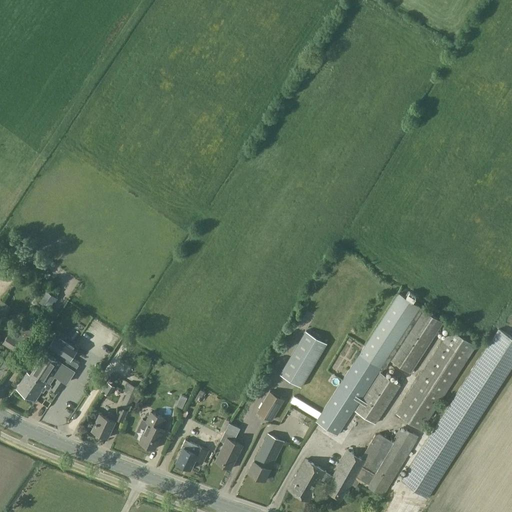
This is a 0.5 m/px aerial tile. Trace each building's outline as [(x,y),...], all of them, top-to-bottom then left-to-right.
[(0,278),(4,280),(14,264),(15,263),(14,262),(11,260),(8,258),(9,257),(0,251),(0,278)] [(0,321),(0,322),(1,321),(3,318),(4,317),(11,306),(1,300),(0,299),(0,321)] [(360,340),(319,425),(323,427),(326,419),(334,423),(368,354),(376,358),(382,346),(390,350),(410,308),(396,301),(373,346),(360,340)] [(422,434),(470,346),(444,331),(435,326),(437,323),(425,316),(421,323),(412,318),(387,363),(410,376),(431,337),(435,339),(394,415),(389,412),(379,430),(391,436),(400,421),(422,434)] [(12,327),(3,341),(19,352),(20,352),(20,353),(28,341),(32,335),(28,333),(23,330),(21,332),(13,327),(12,327)] [(326,343),(305,331),(280,373),(301,386),(326,343)] [(58,378),(64,382),(66,384),(75,370),(78,365),(70,359),(78,346),(57,332),(48,345),(51,347),(47,353),(44,351),(30,373),(43,382),(46,377),(47,377),(52,381),(55,376),(58,378)] [(83,341),(77,352),(90,358),(96,348),(83,341)] [(340,376),(358,347),(351,343),(333,372),(340,376)] [(91,371),(88,376),(91,378),(97,370),(93,368),(91,371)] [(50,383),(52,381),(47,377),(46,377),(43,382),(30,373),(27,371),(17,387),(35,399),(41,390),(44,391),(46,387),(49,389),(52,384),(50,383)] [(115,387),(112,385),(117,377),(113,374),(108,383),(107,382),(103,388),(108,391),(112,393),(115,387)] [(372,427),(398,388),(377,374),(351,413),(372,427)] [(64,382),(58,378),(51,390),(57,394),(64,382)] [(458,382),(426,441),(434,446),(422,468),(410,462),(398,485),(429,502),(485,397),(458,382)] [(117,415),(116,418),(122,421),(127,410),(134,395),(127,391),(126,394),(116,415),(117,415)] [(284,400),(270,392),(258,412),(271,421),(284,400)] [(294,396),(290,401),(300,407),(303,402),(294,396)] [(100,413),(92,429),(107,436),(111,428),(114,420),(110,418),(113,413),(109,411),(107,416),(100,413)] [(140,422),(134,436),(140,439),(138,441),(138,442),(153,449),(155,450),(157,447),(164,431),(165,430),(165,429),(169,420),(165,419),(165,418),(163,417),(156,414),(150,411),(146,420),(142,418),(142,419),(140,422)] [(205,427),(200,439),(213,446),(219,433),(205,427)] [(231,469),(242,445),(234,441),(238,433),(227,427),(220,441),(224,443),(215,461),(231,469)] [(401,455),(402,452),(405,454),(415,438),(405,432),(394,451),(401,455)] [(264,480),(284,441),(267,433),(248,472),(264,480)] [(202,462),(208,450),(198,445),(195,452),(183,447),(176,463),(191,469),(195,459),(202,462)] [(292,483),(288,490),(293,493),(308,501),(309,502),(322,480),(326,483),(329,484),(325,490),(330,493),(334,495),(343,500),(343,499),(367,461),(347,450),(333,475),(326,472),(327,471),(305,459),(300,469),(299,470),(293,480),(292,483)]
